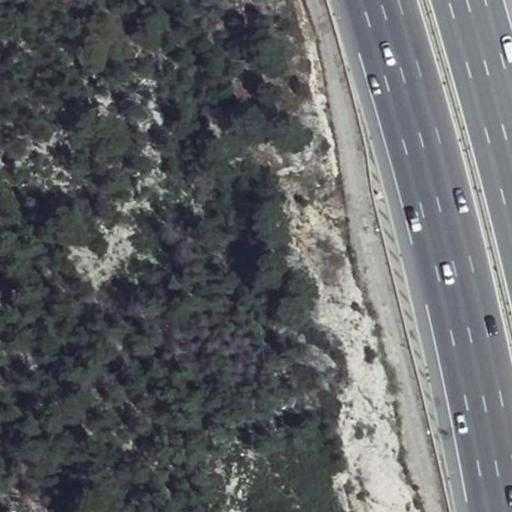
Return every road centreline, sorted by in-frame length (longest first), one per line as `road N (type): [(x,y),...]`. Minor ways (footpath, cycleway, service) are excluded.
road 1 (motorway): [(385,0),(434,157),(511,502)]
road 2 (motorway): [(511,116),(476,0)]
